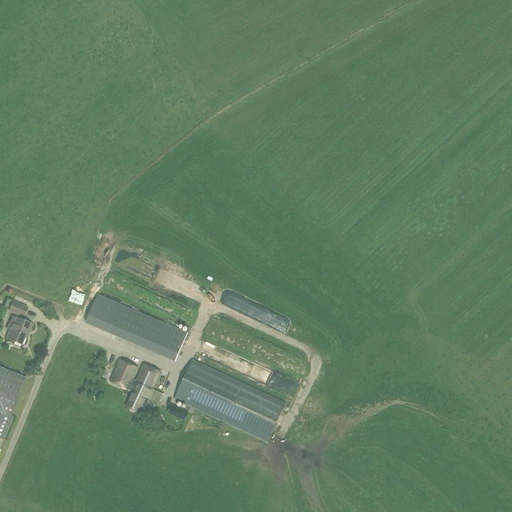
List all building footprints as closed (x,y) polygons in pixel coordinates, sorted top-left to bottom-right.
[(189,281),(183,293),(200,301),(206,289),(189,281)] [(176,361),(187,334),(98,296),(86,322),(176,361)] [(16,318),(13,317),(7,331),(10,332),(7,340),(21,345),(26,332),(28,333),(31,325),(20,321),(22,317),(23,318),(27,309),(12,303),(7,300),(4,307),(9,309),(9,311),(18,315),(16,318)] [(149,399),(159,403),(163,395),(151,389),(159,371),(143,364),(136,380),(134,379),(139,368),(120,360),(110,382),(134,392),(127,408),(139,413),(142,406),(143,407),(147,406),(149,399)] [(285,404),(244,384),(193,360),(175,399),(266,443),(285,404)] [(25,379),(0,369),(0,439),(2,440),(11,418),(10,417),(25,379)] [(166,371),(162,379),(171,383),(174,375),(166,371)] [(186,418),(188,412),(182,410),(179,418),(184,421),(186,418)]
